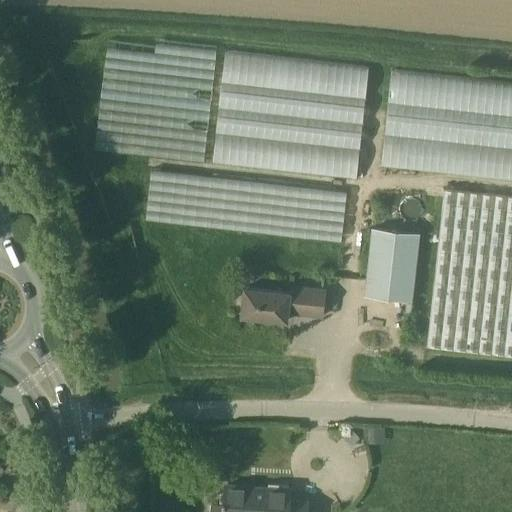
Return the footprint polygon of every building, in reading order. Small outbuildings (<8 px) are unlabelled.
[(108,43),(96,147),(208,159),(221,46),(158,39),(157,49),(108,43)] [(226,48),(213,162),(359,179),(372,65),(226,48)] [(511,81),(395,69),(385,164),(511,177),(511,81)] [(155,168),(149,219),(344,240),(350,189),(155,168)] [(427,347),(511,356),(511,197),(445,190),(427,347)] [(419,234),(372,229),(364,294),(412,300),(419,234)] [(244,288),(241,316),(287,321),(288,313),(322,317),(325,290),(298,287),(297,294),(244,288)] [(360,438),(351,430),(343,438),(351,446),(360,438)] [(319,511),(320,507),(306,506),(307,503),(288,502),(289,491),(288,491),(288,486),(268,485),(267,489),(265,489),(264,491),(253,490),(253,492),(244,492),(244,488),(225,487),(224,502),(222,502),(222,506),(210,505),(209,511),(319,511)]
